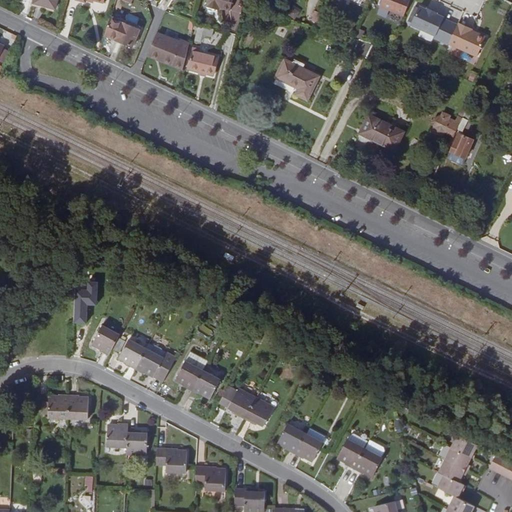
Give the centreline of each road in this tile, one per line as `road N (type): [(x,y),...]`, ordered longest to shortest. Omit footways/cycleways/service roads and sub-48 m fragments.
road 1 (residential): [(511,265),(0,16)]
road 2 (residential): [(336,511),(306,487),(84,370),(46,365),(0,380)]
